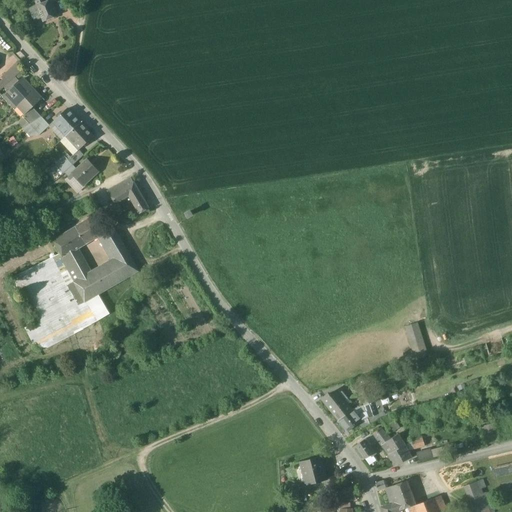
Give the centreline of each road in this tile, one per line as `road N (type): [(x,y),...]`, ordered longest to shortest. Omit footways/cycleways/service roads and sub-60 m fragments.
road 1 (tertiary): [(363,479),(338,437),(229,315),(109,135),(0,20)]
road 2 (track): [(58,489),(289,384)]
road 3 (residential): [(363,479),(511,444)]
